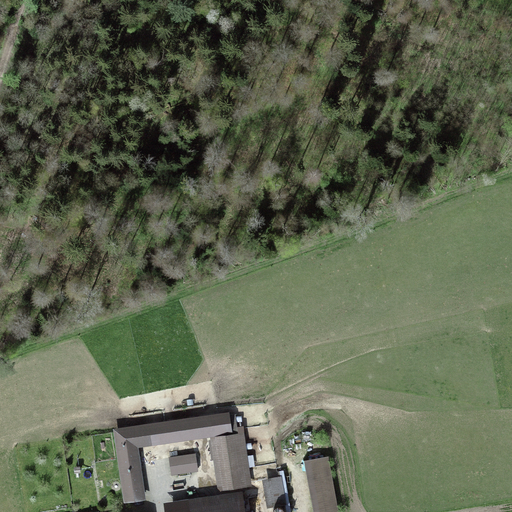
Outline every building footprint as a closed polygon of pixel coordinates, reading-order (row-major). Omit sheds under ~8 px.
[(113,426),(124,501),(146,498),(138,446),(210,435),(232,432),(230,413),(229,409),(113,426)] [(232,432),(238,431),(236,412),(230,413),(232,432)] [(218,489),(252,484),(244,430),(238,431),(232,432),(210,435),(211,439),(209,439),(211,459),(213,459),(218,489)] [(198,470),(196,452),(169,456),(172,474),(198,470)] [(304,457),(313,511),(338,511),(328,453),(304,457)] [(281,474),(262,477),(267,506),(274,505),(275,504),(278,503),(280,503),(282,504),(286,503),(281,474)] [(245,511),(242,489),(163,500),(165,511),(245,511)] [(273,511),(283,511),(284,510),(284,506),(282,504),(280,503),(278,503),(275,504),(274,505),(272,508),(273,511)]
